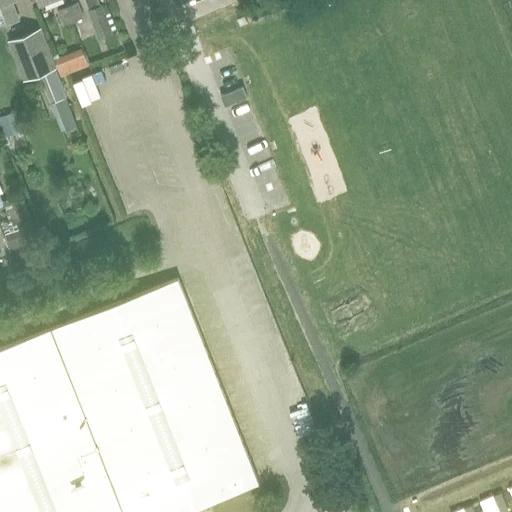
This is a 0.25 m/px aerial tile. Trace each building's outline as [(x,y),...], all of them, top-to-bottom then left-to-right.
[(0,0),(0,6),(6,23),(7,24),(19,19),(11,0),(0,0)] [(65,6),(71,22),(84,17),(78,1),(65,6)] [(102,4),(90,9),(88,10),(100,40),(114,34),(102,4)] [(71,22),(65,6),(57,9),(63,25),(71,22)] [(11,40),(26,79),(38,74),(61,133),(78,126),(71,108),(61,82),(56,68),(41,30),(42,30),(41,29),(11,40)] [(81,47),(68,53),(75,71),(89,65),(88,64),(81,47)] [(31,225),(5,234),(11,252),(12,255),(20,252),(19,249),(27,247),(26,243),(36,240),(31,225)] [(0,511),(189,511),(260,484),(178,278),(0,348),(0,511)] [(500,511),(493,495),(479,501),(483,511),(500,511)]
